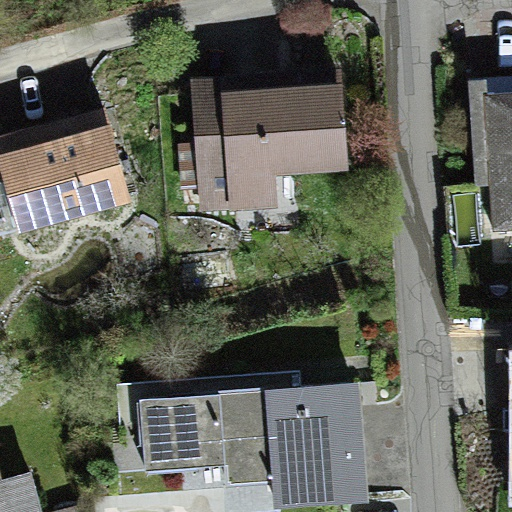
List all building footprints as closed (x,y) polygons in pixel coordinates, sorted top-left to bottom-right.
[(197,97),(203,204),(235,201),(232,165),(341,157),(335,70),(260,75),(262,92),(197,97)] [(511,227),(511,88),(484,90),(492,229),(511,227)] [(1,155),(20,223),(125,194),(102,110),(30,129),(35,146),(1,155)] [(362,495),(354,380),(118,398),(120,425),(155,422),(158,454),(271,447),(275,501),(362,495)] [(0,511),(39,511),(29,471),(0,479),(0,478),(0,511)]
